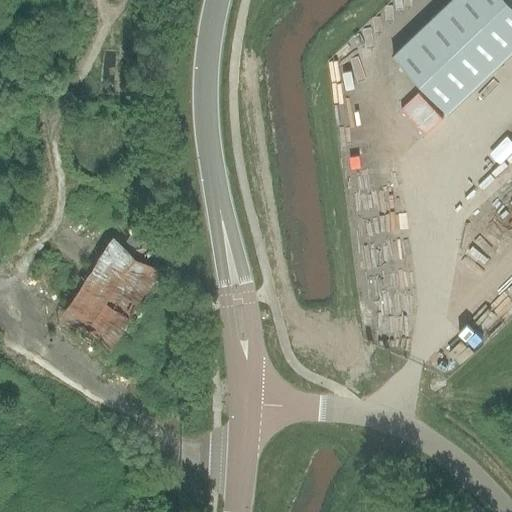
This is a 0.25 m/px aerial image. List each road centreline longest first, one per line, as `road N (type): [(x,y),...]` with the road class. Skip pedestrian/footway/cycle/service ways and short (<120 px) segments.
road 1 (unclassified): [(250,394),(207,115),(218,0)]
road 2 (unclassified): [(502,511),(450,459),(389,421),(250,394)]
